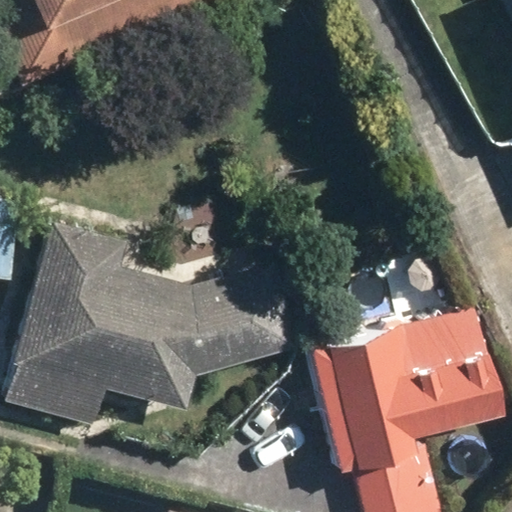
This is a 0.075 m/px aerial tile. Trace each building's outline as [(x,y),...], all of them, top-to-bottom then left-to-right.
[(0,0),(0,59),(12,85),(206,0),(0,0)] [(511,0),(495,0),(511,38),(511,0)] [(0,284),(1,284),(15,188),(0,185),(0,284)] [(114,240),(38,218),(0,348),(0,402),(79,425),(89,388),(172,410),(181,375),(285,347),(262,261),(176,286),(106,266),(114,240)] [(465,309),(294,347),(321,471),(344,466),(354,511),(429,511),(411,431),(488,413),(465,309)] [(0,499),(0,511),(25,511),(27,507),(0,499)]
